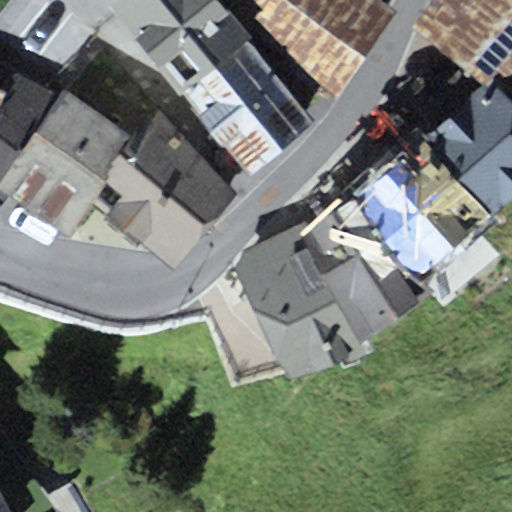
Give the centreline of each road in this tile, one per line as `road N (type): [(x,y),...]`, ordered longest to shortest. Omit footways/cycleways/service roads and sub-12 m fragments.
road 1 (residential): [(269,206),(198,265),(159,274),(74,268),(0,247)]
road 2 (residential): [(269,206),(88,0)]
road 3 (residential): [(428,0),(396,65),(269,206)]
